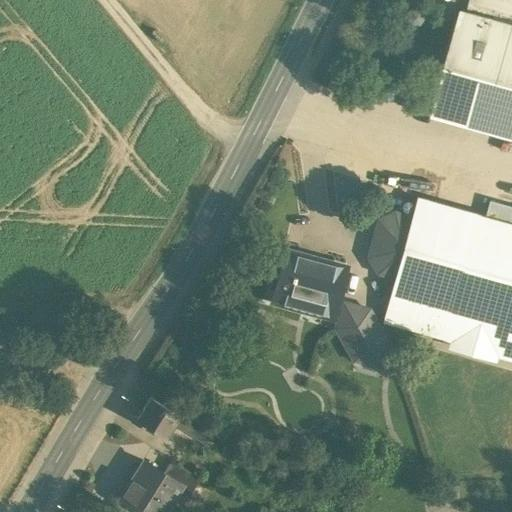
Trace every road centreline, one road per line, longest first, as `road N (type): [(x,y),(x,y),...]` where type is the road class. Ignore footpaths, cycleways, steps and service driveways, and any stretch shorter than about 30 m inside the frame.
road 1 (primary): [(26,511),(209,216),(321,0)]
road 2 (track): [(247,147),(203,116),(104,0)]
road 3 (track): [(143,322),(89,295),(0,292)]
